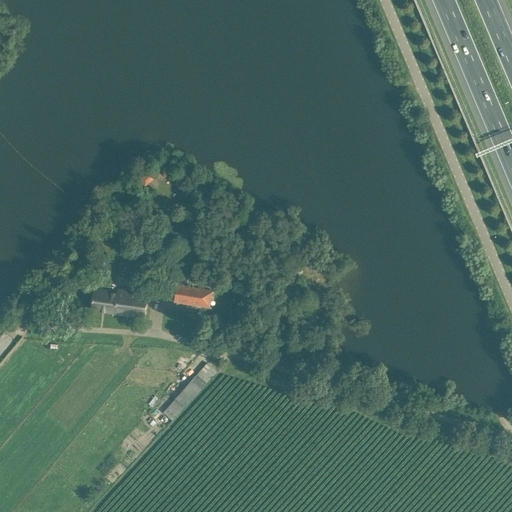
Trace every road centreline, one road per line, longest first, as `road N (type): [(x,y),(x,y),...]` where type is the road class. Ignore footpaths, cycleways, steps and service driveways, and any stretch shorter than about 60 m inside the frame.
road 1 (unclassified): [(511,441),(143,336)]
road 2 (unclassified): [(511,307),(383,0)]
road 3 (motorway): [(443,0),(511,162)]
